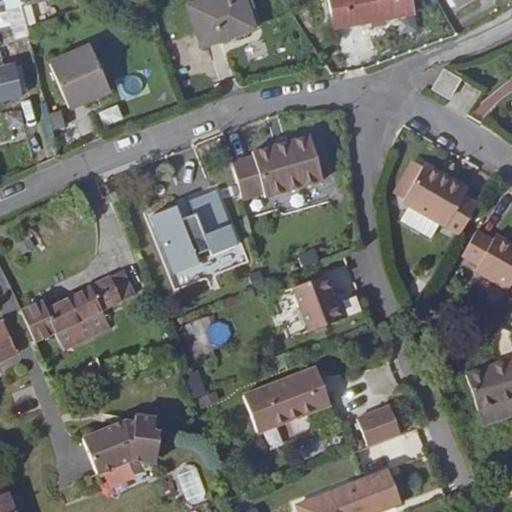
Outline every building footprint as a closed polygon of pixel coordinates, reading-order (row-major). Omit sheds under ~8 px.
[(203,0),(188,5),(203,47),(255,28),(254,27),(259,25),(250,0),(203,0)] [(412,0),(328,0),(334,28),(414,13),(412,0)] [(90,46),(50,64),(67,104),(108,87),(90,46)] [(0,102),(23,97),(14,64),(0,67),(0,102)] [(461,80),(444,70),(432,89),(449,99),(461,80)] [(105,127),(123,120),(117,105),(99,112),(105,127)] [(61,110),(44,116),(50,133),(67,127),(61,110)] [(254,158),(232,165),(243,202),(264,195),(266,200),(323,183),(310,137),(252,154),(254,158)] [(423,167),(412,161),(394,193),(405,199),(423,167)] [(447,227),(446,228),(459,236),(478,202),(465,195),(445,184),(448,178),(424,165),(423,167),(405,199),(403,202),(447,227)] [(445,184),(465,195),(468,189),(448,178),(445,184)] [(151,216),(174,274),(201,263),(198,254),(211,249),(214,256),(242,243),(220,188),(192,200),(197,213),(184,218),(179,205),(151,216)] [(476,272),(508,290),(511,283),(511,242),(508,241),(505,247),(494,240),(477,231),(462,257),(479,266),(476,272)] [(505,247),(508,241),(498,235),(494,240),(505,247)] [(123,271),(109,278),(121,303),(135,296),(123,271)] [(325,276),(293,288),(309,332),(346,319),(341,306),(338,308),(336,303),(325,276)] [(42,300),(20,311),(35,343),(57,333),(102,311),(121,303),(109,278),(46,309),(42,300)] [(340,303),(341,306),(346,319),(362,314),(355,297),(340,303)] [(111,330),(102,311),(57,333),(66,351),(111,330)] [(2,320),(0,321),(0,363),(18,354),(19,353),(17,349),(16,351),(3,322),(2,320)] [(511,358),(466,374),(479,412),(511,400),(511,358)] [(315,370),(307,373),(321,410),(330,407),(315,370)] [(307,373),(243,397),(257,434),(321,410),(307,373)] [(196,375),(184,380),(192,401),(204,396),(196,375)] [(389,408),(356,420),(367,449),(400,436),(389,408)] [(136,413),(135,420),(126,419),(84,438),(100,473),(132,458),(158,461),(160,430),(155,429),(156,415),(136,413)] [(190,505),(209,497),(193,463),(175,471),(190,505)] [(382,511),(402,504),(389,472),(306,506),(308,511),(382,511)] [(3,476),(0,476),(0,495),(9,492),(3,476)] [(16,511),(9,492),(0,495),(0,511),(16,511)]
